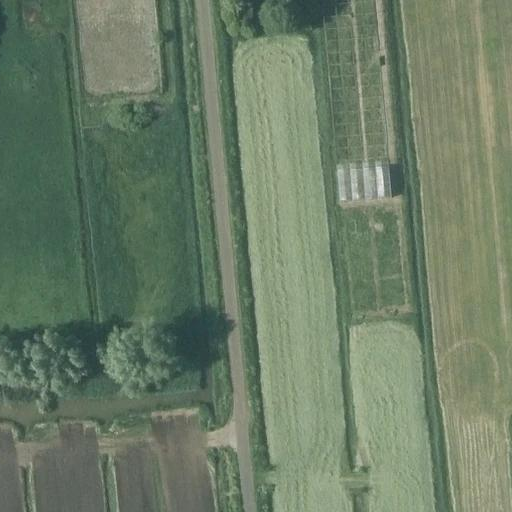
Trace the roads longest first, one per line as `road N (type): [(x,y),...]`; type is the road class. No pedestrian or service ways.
road 1 (unclassified): [(249,511),(204,0)]
road 2 (track): [(0,454),(243,437)]
road 3 (track): [(374,481),(246,479)]
